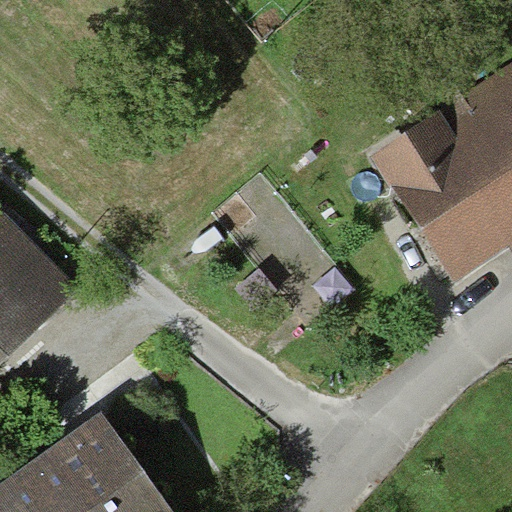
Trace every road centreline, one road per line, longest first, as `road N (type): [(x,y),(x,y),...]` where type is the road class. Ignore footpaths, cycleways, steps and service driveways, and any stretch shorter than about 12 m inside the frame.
road 1 (residential): [(362,459),(0,164)]
road 2 (residential): [(362,459),(511,318)]
